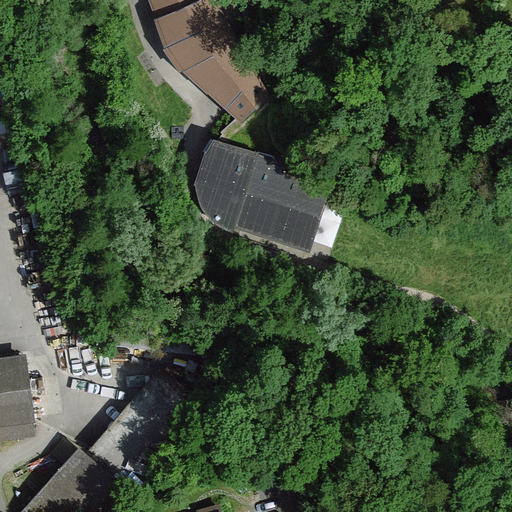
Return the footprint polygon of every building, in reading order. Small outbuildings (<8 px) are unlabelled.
[(221,0),(154,0),(172,45),(188,68),(208,85),(205,90),(242,120),(271,96),(240,38),(235,41),(214,4),(221,0)] [(269,159),(215,143),(209,154),(199,186),(200,186),(205,204),(214,216),(221,223),(234,228),(236,222),(294,241),(312,186),(279,176),(279,170),(276,165),(269,159)] [(218,344),(82,330),(81,342),(183,352),(217,356),(218,344)] [(0,422),(34,418),(25,359),(0,362),(0,422)] [(0,443),(38,438),(34,418),(0,422),(0,443)] [(62,473),(27,511),(77,511),(100,485),(97,482),(107,470),(109,468),(90,450),(77,465),(72,461),(62,473)] [(119,511),(135,494),(107,470),(97,482),(100,485),(77,511),(119,511)]
